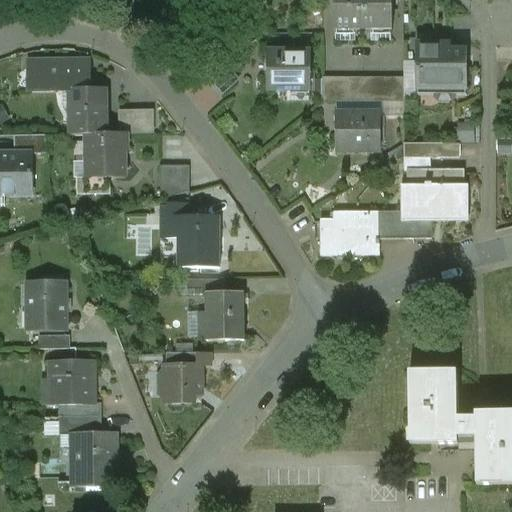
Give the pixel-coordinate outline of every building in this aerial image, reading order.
[(335,0),(335,31),(392,31),(392,0),(335,0)] [(450,49),(416,49),(416,91),(467,91),(467,54),(450,54),(450,49)] [(226,51),(201,74),(213,88),(238,65),(226,51)] [(311,54),(269,53),(268,91),(310,92),(311,54)] [(88,63),(46,63),(46,65),(29,65),(30,93),(70,93),(70,92),(89,91),(88,63)] [(404,78),(322,78),(322,104),(404,104),(404,78)] [(106,137),(105,92),(89,91),(70,92),(70,93),(73,93),(73,115),(70,115),(70,137),(85,137),(106,137)] [(380,117),(336,116),(335,153),(380,154),(380,117)] [(463,124),(463,143),(479,143),(479,124),(463,124)] [(106,137),(85,137),(86,180),(86,181),(99,180),(105,180),(125,180),(124,154),(127,154),(127,136),(106,137)] [(46,137),(14,138),(14,156),(32,155),(32,157),(46,156),(46,137)] [(465,157),(464,146),(446,146),(447,158),(465,157)] [(14,156),(0,155),(0,195),(3,198),(32,198),(32,157),(32,155),(14,156)] [(430,160),(404,160),(404,174),(406,174),(406,172),(430,172),(430,160)] [(189,168),(160,168),(160,201),(189,193),(189,168)] [(430,172),(406,172),(406,174),(407,214),(378,214),(378,242),(380,242),(432,241),(432,220),(464,220),(464,172),(433,172),(430,172)] [(105,189),(105,180),(99,180),(86,181),(86,180),(77,180),(77,197),(110,197),(110,189),(105,189)] [(189,219),(188,205),(160,206),(160,221),(182,221),(183,270),(218,270),(218,219),(189,219)] [(378,214),(333,215),(333,222),(320,222),(320,259),(380,258),(380,242),(378,242),(378,214)] [(226,283),(200,283),(200,297),(207,297),(226,297),(226,283)] [(64,286),(28,286),(28,316),(32,316),(32,330),(28,330),(28,333),(64,332),(64,286)] [(226,297),(207,297),(207,343),(243,343),(243,297),(226,297)] [(71,339),(40,339),(40,352),(71,352),(71,339)] [(211,355),(167,356),(167,368),(201,367),(201,369),(211,368),(211,355)] [(95,364),(50,364),(50,408),(60,408),(60,420),(102,420),(101,405),(95,405),(95,364)] [(201,369),(201,367),(167,368),(165,368),(165,406),(193,405),(193,397),(201,397),(201,369)] [(455,375),(407,375),(408,447),(456,447),(456,440),(456,420),(455,375)] [(511,414),(474,415),(474,420),(475,439),(475,486),(511,485),(511,414)] [(102,420),(60,420),(60,438),(65,438),(65,457),(74,457),(74,486),(115,486),(115,436),(102,436),(102,420)] [(474,420),(456,420),(456,440),(475,439),(474,420)]
